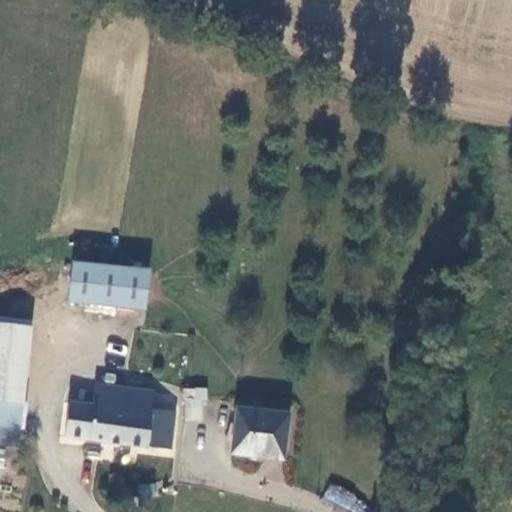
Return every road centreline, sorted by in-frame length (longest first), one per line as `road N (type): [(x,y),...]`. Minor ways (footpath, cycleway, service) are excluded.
road 1 (unclassified): [(89,511),(54,470),(44,442),(45,391),(73,347)]
road 2 (unclassified): [(322,511),(198,474)]
